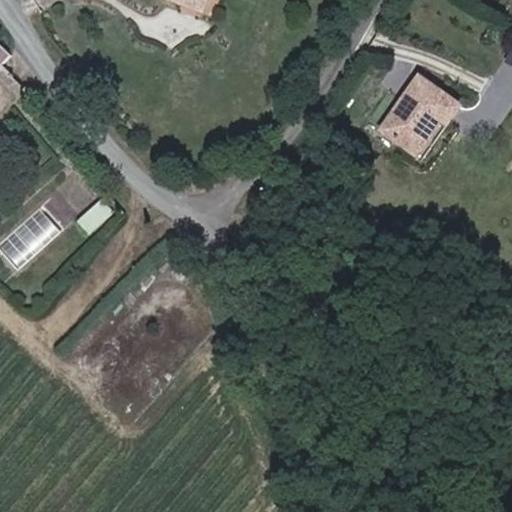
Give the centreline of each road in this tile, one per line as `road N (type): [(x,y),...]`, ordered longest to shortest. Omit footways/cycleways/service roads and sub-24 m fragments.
road 1 (unclassified): [(195,206),(337,511)]
road 2 (unclassified): [(3,0),(152,192),(195,206)]
road 3 (unclassified): [(195,206),(231,192),(294,127),(377,0)]
